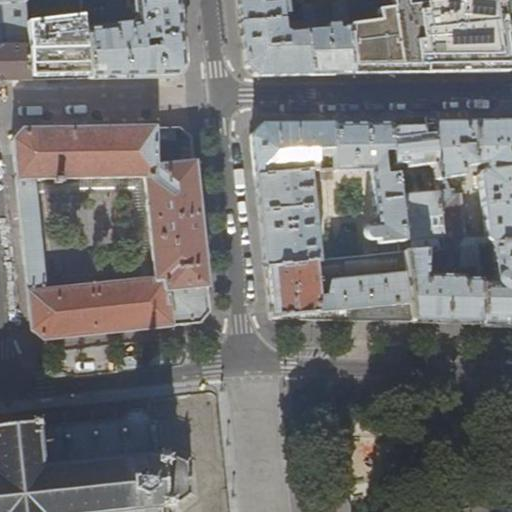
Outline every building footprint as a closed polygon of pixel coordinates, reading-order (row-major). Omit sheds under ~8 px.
[(0,0),(0,81),(30,81),(30,76),(24,18),(21,0),(0,0)] [(176,0),(131,0),(133,21),(83,26),(88,75),(89,79),(153,78),(173,78),(183,67),(179,22),(176,0)] [(236,0),(237,6),(241,40),(244,67),(255,77),(272,77),(309,76),(304,21),(291,22),(292,29),(282,32),(280,9),(286,8),(284,0),(236,0)] [(297,0),(297,1),(302,5),(304,21),(309,76),(327,76),(351,75),(343,0),(297,0)] [(343,0),(351,75),(507,72),(511,66),(511,25),(511,22),(508,0),(343,0)] [(88,75),(83,26),(82,17),(24,18),(30,76),(57,76),(88,75)] [(511,242),(511,122),(427,124),(432,169),(435,194),(441,249),(456,248),(475,246),(490,244),(511,242)] [(356,125),(332,125),(333,155),(333,169),(334,169),(334,173),(364,174),(371,229),(362,229),(363,232),(361,233),(360,235),(360,237),(362,257),(402,253),(396,199),(393,176),(381,177),(380,158),(382,154),(390,154),(387,124),(356,125)] [(408,124),(387,124),(390,154),(392,172),(404,171),(404,170),(427,167),(427,169),(432,169),(427,124),(408,124)] [(322,155),(333,155),(332,125),(288,126),(261,126),(251,138),(253,159),(255,176),(309,171),(320,170),(320,164),(313,164),(314,150),(322,150),(322,155)] [(153,128),(137,128),(21,130),(11,142),(31,331),(42,340),(107,333),(199,324),(209,312),(194,165),(172,167),(170,150),(153,152),(153,128)] [(318,262),(309,171),(255,176),(261,232),(264,267),(318,262)] [(435,194),(396,199),(402,253),(424,251),(441,249),(435,194)] [(511,242),(490,244),(493,283),(477,282),(480,324),(511,324),(511,242)] [(475,246),(456,248),(458,269),(476,267),(475,246)] [(424,251),(402,253),(410,323),(446,323),(480,324),(477,282),(477,281),(465,281),(460,277),(452,277),(452,272),(445,272),(445,277),(424,277),(424,251)] [(362,257),(318,262),(264,267),(266,291),(269,320),(340,321),(410,323),(402,253),(362,257)] [(166,466),(165,459),(166,460),(168,460),(169,459),(170,458),(168,455),(166,455),(166,453),(162,453),(162,456),(160,456),(157,434),(160,433),(160,430),(151,431),(151,427),(150,427),(149,420),(139,413),(127,414),(119,422),(91,424),(91,421),(87,422),(87,424),(63,427),(63,424),(60,424),(60,428),(36,430),(36,427),(38,426),(38,421),(35,422),(35,420),(33,420),(33,418),(29,419),(29,422),(19,423),(17,427),(3,428),(0,425),(0,511),(165,511),(165,509),(168,509),(168,511),(172,511),(171,509),(174,507),(174,506),(174,504),(172,504),(171,504),(170,506),(169,498),(170,497),(170,495),(169,494),(163,494),(161,493),(160,491),(159,473),(161,471),(168,469),(169,468),(168,466),(166,466)]
